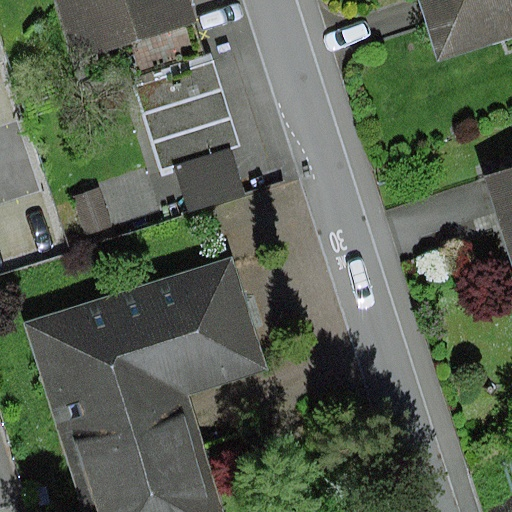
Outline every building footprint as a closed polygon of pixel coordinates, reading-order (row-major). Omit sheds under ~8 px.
[(176,0),(60,0),(79,57),(184,24),(176,0)] [(511,0),(417,0),(439,72),(511,49),(511,0)] [(218,69),(137,93),(163,177),(184,170),(239,153),(244,153),(230,108),(218,69)] [(239,153),(184,170),(199,217),(254,200),(239,153)] [(84,189),(89,225),(126,220),(122,190),(153,186),(152,180),(84,189)] [(511,180),(490,188),(511,259),(511,180)] [(240,262),(26,335),(79,511),(235,511),(203,407),(276,383),(240,262)]
